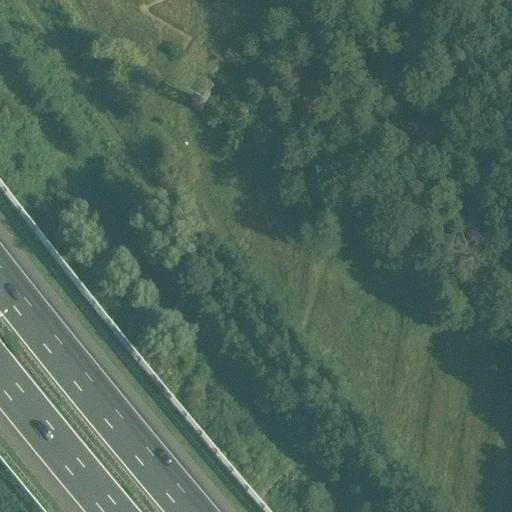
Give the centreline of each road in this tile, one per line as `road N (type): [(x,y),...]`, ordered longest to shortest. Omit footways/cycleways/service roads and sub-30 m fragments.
road 1 (motorway): [(187,511),(0,282)]
road 2 (motorway): [(0,390),(96,511)]
